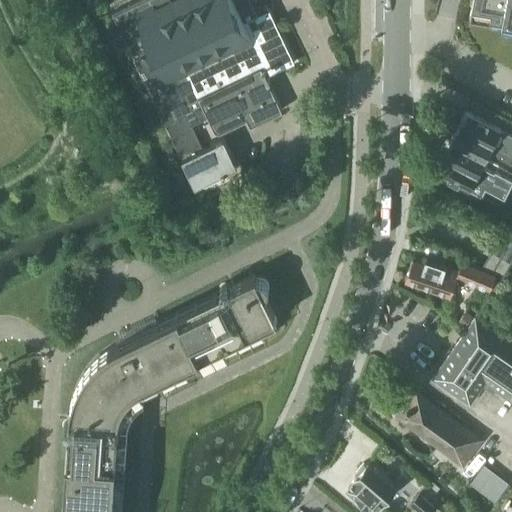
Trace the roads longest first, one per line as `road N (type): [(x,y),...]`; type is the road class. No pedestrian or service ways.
road 1 (secondary): [(275,511),(328,408),(375,276),(392,187),(396,87)]
road 2 (unclassified): [(396,87),(337,86),(295,0)]
road 3 (unknown): [(393,168),(511,234)]
